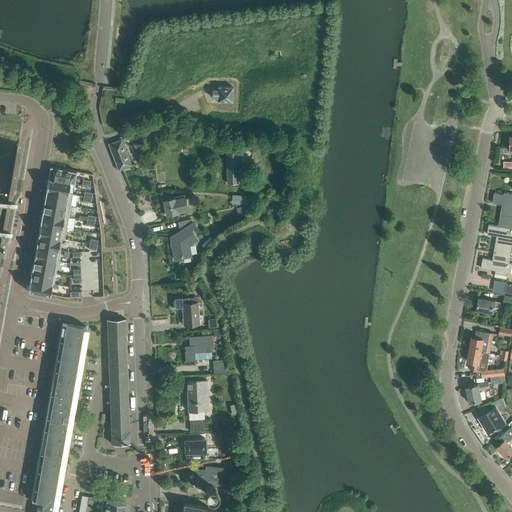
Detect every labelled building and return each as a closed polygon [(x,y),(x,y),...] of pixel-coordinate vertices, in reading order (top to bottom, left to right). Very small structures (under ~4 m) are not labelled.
[(232,102),(233,86),(217,86),(216,89),(212,90),(212,97),(216,98),(217,101),(232,102)] [(133,140),(140,137),(145,136),(144,131),(139,133),(138,131),(131,134),(133,140)] [(511,161),(503,161),(503,169),(511,168),(511,135),(509,136),(509,149),(511,148),(511,161)] [(111,143),(121,169),(132,165),(121,139),(111,143)] [(227,183),(237,183),(237,151),(227,151),(227,183)] [(50,167),(48,178),(74,183),(76,171),(50,167)] [(48,178),(46,189),(72,194),(74,183),(48,178)] [(46,189),(44,201),(70,205),(72,194),(46,189)] [(502,204),(498,226),(508,228),(511,228),(511,193),(504,192),(504,195),(494,193),(492,203),(502,204)] [(176,206),(186,204),(184,194),(173,196),(173,198),(163,200),(167,215),(177,213),(176,206)] [(237,196),(236,203),(248,204),(248,196),(237,196)] [(44,201),(42,212),(68,217),(70,205),(44,201)] [(247,205),(236,207),(237,215),(244,213),(247,205)] [(42,212),(40,223),(66,228),(68,217),(42,212)] [(174,259),(182,258),(191,256),(188,243),(196,239),(191,230),(196,227),(192,219),(179,222),(180,231),(171,237),(174,259)] [(40,223),(38,234),(62,239),(64,239),(66,228),(40,223)] [(497,236),(494,252),(511,255),(511,247),(511,228),(508,228),(498,226),(489,224),(487,234),(497,236)] [(38,234),(36,246),(60,250),(62,239),(38,234)] [(36,246),(34,257),(58,261),(60,250),(36,246)] [(511,255),(494,252),(493,259),(483,258),(481,268),(495,270),(495,272),(507,275),(508,272),(510,272),(511,263),(509,263),(511,255)] [(34,257),(32,268),(56,273),(58,261),(34,257)] [(32,268),(30,280),(52,284),(54,284),(56,273),(32,268)] [(30,280),(28,291),(50,295),(52,284),(30,280)] [(511,296),(504,295),(503,303),(511,304),(511,296)] [(184,325),(200,324),(198,302),(189,303),(189,297),(175,298),(175,307),(182,307),(184,325)] [(500,307),(501,302),(494,301),(494,300),(478,297),(476,309),(492,312),(493,306),(500,307)] [(209,328),(216,327),(215,318),(208,319),(209,328)] [(107,320),(108,348),(111,443),(129,442),(125,320),(107,320)] [(37,500),(42,501),(55,504),(53,510),(54,510),(58,484),(59,482),(69,424),(69,422),(82,352),(82,350),(86,327),(66,324),(35,497),(37,500)] [(499,333),(511,335),(511,330),(511,328),(500,327),(499,333)] [(472,336),(469,349),(484,351),(484,352),(489,353),(493,333),(477,330),(475,337),(472,336)] [(205,352),(212,351),(211,335),(209,335),(208,332),(202,332),(202,336),(190,336),(190,345),(185,346),(186,360),(206,359),(205,352)] [(469,349),(467,361),(471,362),(472,362),(470,369),(478,371),(478,370),(480,371),(481,371),(486,370),(489,353),(484,352),(484,351),(469,349)] [(500,354),(502,354),(501,359),(507,361),(509,351),(503,350),(501,350),(500,354)] [(213,360),(214,373),(226,372),(225,359),(213,360)] [(505,374),(490,375),(490,376),(491,383),(504,382),(505,374)] [(204,410),(208,410),(207,380),(188,381),(188,411),(189,411),(189,418),(190,418),(190,431),(204,431),(204,410)] [(479,389),(490,387),(488,381),(478,384),(466,387),(470,402),(482,400),(479,389)] [(499,410),(506,406),(502,397),(491,402),(494,407),(478,416),(487,432),(505,421),(499,410)] [(230,404),(233,414),(240,412),(238,402),(230,404)] [(511,448),(506,442),(511,436),(511,427),(511,426),(498,437),(502,442),(496,447),(506,458),(511,453),(511,448)] [(185,441),(186,454),(187,459),(201,458),(200,452),(206,452),(206,446),(212,445),(212,439),(219,439),(218,432),(202,433),(203,439),(185,441)] [(193,477),(197,481),(205,482),(204,483),(212,484),(212,485),(211,485),(210,485),(209,485),(208,486),(207,486),(207,487),(206,487),(206,488),(206,489),(206,490),(206,491),(206,492),(206,493),(207,493),(208,495),(209,495),(210,496),(211,496),(212,496),(213,496),(213,495),(214,495),(215,494),(216,494),(216,493),(217,492),(217,491),(217,490),(217,489),(216,488),(216,487),(222,482),(223,467),(206,466),(205,470),(202,470),(193,477)] [(226,511),(227,505),(228,499),(216,497),(214,510),(226,511)] [(124,511),(126,503),(103,499),(101,509),(100,511),(124,511)] [(55,504),(42,501),(41,508),(37,507),(35,511),(52,511),(53,511),(53,510),(55,504)] [(208,511),(209,507),(184,502),(182,510),(185,510),(184,511),(208,511)]
